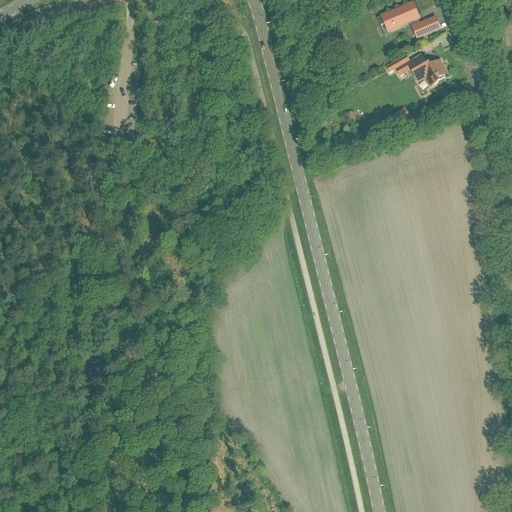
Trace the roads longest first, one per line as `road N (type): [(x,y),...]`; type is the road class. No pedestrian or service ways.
road 1 (tertiary): [(379,511),(254,0)]
road 2 (track): [(94,323),(73,511)]
road 3 (unclassified): [(499,176),(475,0)]
road 4 (unclassified): [(511,328),(499,176)]
road 5 (track): [(102,241),(125,227),(127,150),(118,134)]
